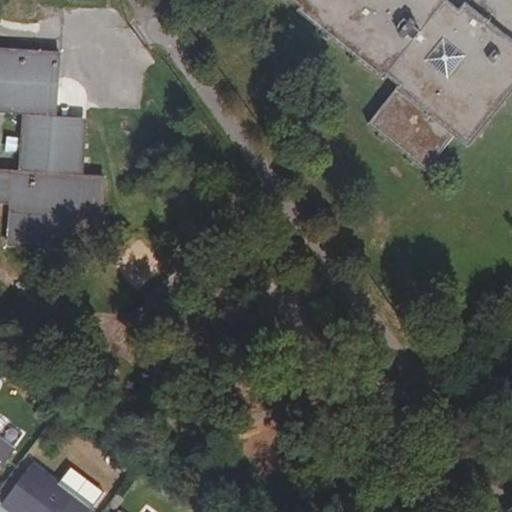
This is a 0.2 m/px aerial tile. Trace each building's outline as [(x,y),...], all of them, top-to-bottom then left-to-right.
[(300,0),(301,5),(395,80),(368,117),(425,164),(453,129),(468,140),(511,83),(511,0),(462,0),(459,4),(454,0),(300,0)] [(92,11),(60,13),(60,28),(93,27),(92,11)] [(131,46),(130,30),(112,31),(111,12),(94,13),(96,47),(131,46)] [(107,106),(140,109),(145,53),(125,51),(125,53),(88,50),(85,81),(113,84),(115,69),(127,70),(125,91),(108,90),(107,106)] [(0,204),(10,205),(9,235),(8,244),(76,249),(80,216),(102,218),(105,181),(81,179),(85,131),(56,127),(61,58),(0,54),(0,204)] [(0,477),(15,458),(0,447),(0,477)] [(80,511),(37,478),(9,511),(80,511)]
